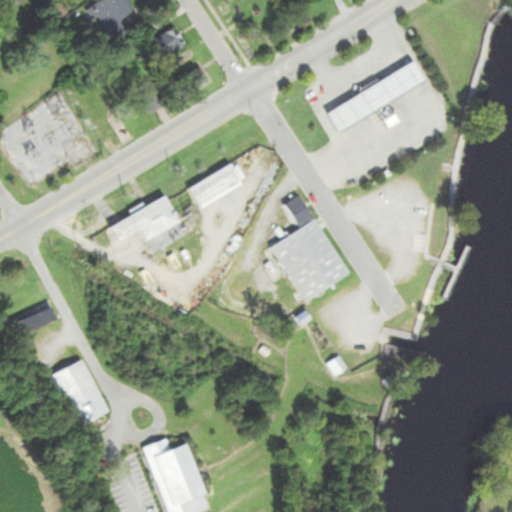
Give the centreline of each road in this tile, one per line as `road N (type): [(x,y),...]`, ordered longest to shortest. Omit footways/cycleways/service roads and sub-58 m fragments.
road 1 (residential): [(394,312),(185,0)]
road 2 (primary): [(14,226),(243,88)]
road 3 (residential): [(128,427),(0,200)]
road 4 (primary): [(243,88),(389,0)]
